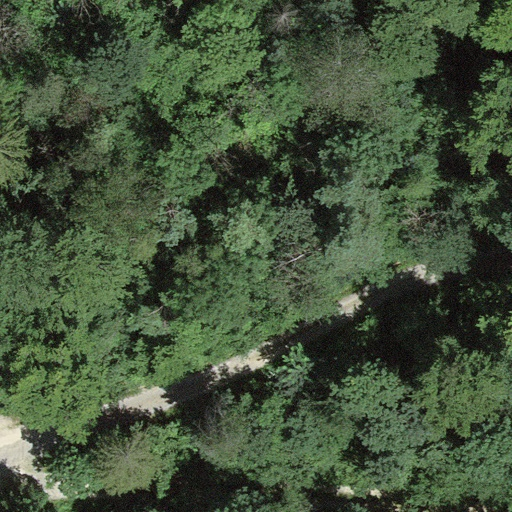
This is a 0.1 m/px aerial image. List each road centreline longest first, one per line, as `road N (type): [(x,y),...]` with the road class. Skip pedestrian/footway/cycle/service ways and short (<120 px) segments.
road 1 (track): [(0,451),(218,388),(458,260),(511,256)]
road 2 (track): [(493,511),(454,497),(264,485),(56,499),(25,484),(0,415)]
